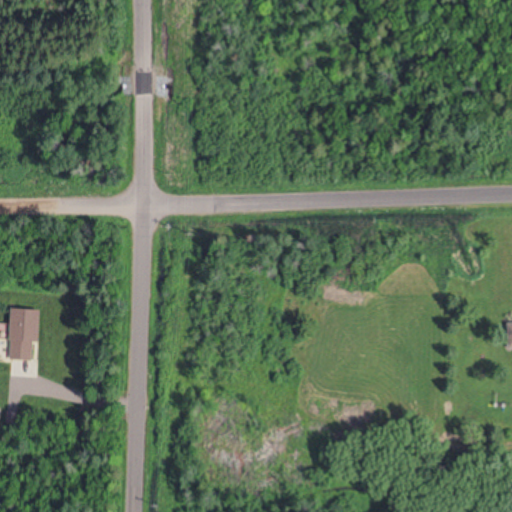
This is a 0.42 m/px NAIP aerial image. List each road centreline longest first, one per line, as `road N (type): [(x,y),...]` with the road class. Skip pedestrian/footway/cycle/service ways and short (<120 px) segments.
road 1 (residential): [(137,511),(147,204),(143,0)]
road 2 (residential): [(0,204),(511,192)]
